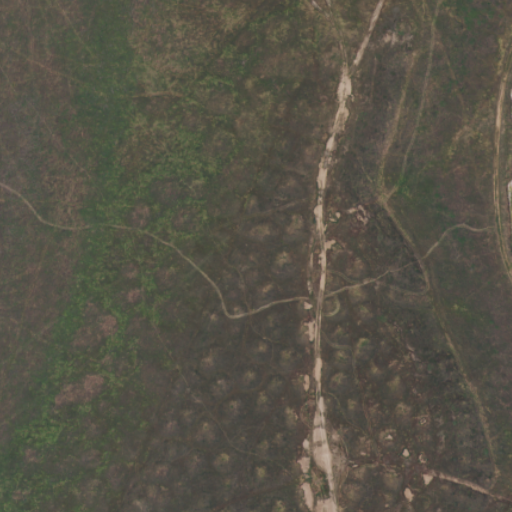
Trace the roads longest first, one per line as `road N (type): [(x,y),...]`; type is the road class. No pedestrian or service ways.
road 1 (track): [(328,0),(345,78),(313,215),(309,354),(310,453),(328,511)]
road 2 (track): [(511,53),(500,83),(497,179),(501,255),(511,277)]
